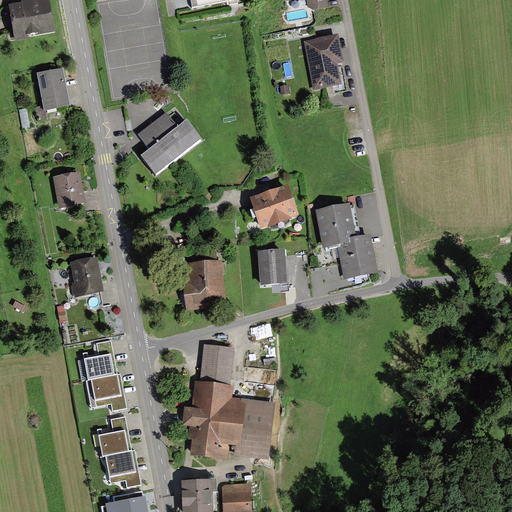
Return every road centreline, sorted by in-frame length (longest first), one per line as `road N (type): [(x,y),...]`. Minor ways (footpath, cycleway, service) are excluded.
road 1 (tertiary): [(138,353),(72,0)]
road 2 (residential): [(394,285),(340,0)]
road 3 (residential): [(394,285),(138,353)]
road 4 (tertiary): [(167,511),(138,353)]
